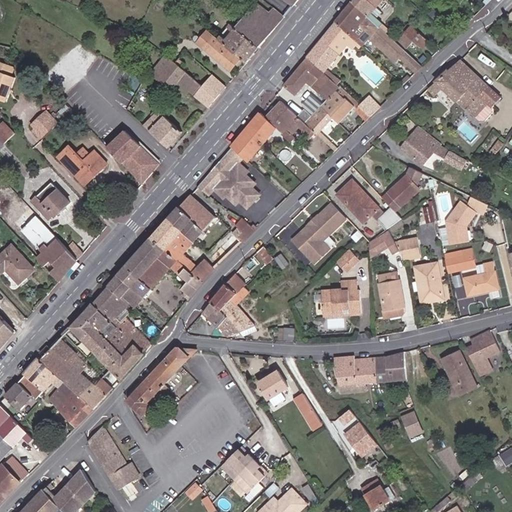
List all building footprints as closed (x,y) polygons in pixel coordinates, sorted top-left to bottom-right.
[(241,15),(220,40),(247,63),(267,39),(284,17),(273,8),(271,12),(256,0),(249,9),(243,16),(241,15)] [(353,0),(352,2),(380,27),(382,24),(372,16),(385,0),(353,0)] [(380,27),(352,2),(336,22),(359,44),(364,48),(373,37),(399,60),(401,58),(416,73),(422,67),(380,27)] [(359,44),(336,22),(307,58),(308,59),(339,87),(343,82),(328,68),(349,45),(355,49),(359,44)] [(410,37),(417,29),(414,26),(406,34),(410,37)] [(414,41),(422,48),(429,40),(417,29),(410,37),(414,41)] [(232,72),(241,61),(207,31),(198,42),(232,72)] [(397,40),(407,49),(414,41),(410,37),(406,34),(404,36),(402,34),(397,40)] [(187,71),(167,56),(152,75),(172,91),(179,82),(187,71)] [(339,87),(308,59),(284,86),(297,98),(308,85),(326,101),(339,87)] [(499,98),(461,60),(436,82),(443,89),(473,118),(476,122),(481,122),(490,114),(491,107),(499,98)] [(12,68),(5,65),(0,82),(0,100),(4,102),(7,94),(4,93),(6,88),(9,89),(13,77),(9,76),(12,68)] [(187,71),(179,82),(210,109),(226,88),(209,72),(200,82),(187,71)] [(443,89),(436,82),(430,87),(437,95),(443,89)] [(361,106),(339,87),(326,101),(321,107),(334,119),(339,124),(355,108),(367,120),(372,116),(361,106)] [(371,96),(361,106),(372,116),(382,106),(371,96)] [(299,118),(282,101),(266,118),(279,129),(281,131),(279,134),(292,145),(297,138),(293,135),(289,131),(297,123),(301,126),(305,130),(303,133),(310,140),(316,133),(306,123),(306,124),(299,118)] [(154,107),(140,122),(168,148),(182,133),(154,107)] [(334,119),(321,107),(312,117),(306,123),(316,133),(319,136),(319,135),(335,150),(338,147),(322,132),(334,119)] [(305,111),(299,118),(306,124),(306,123),(312,117),(305,111)] [(42,123),(49,116),(46,112),(39,119),(42,123)] [(103,129),(123,149),(130,143),(128,141),(136,133),(117,114),(103,129)] [(42,123),(49,130),(56,124),(49,116),(42,123)] [(266,118),(264,116),(233,148),(248,162),(279,129),(266,118)] [(32,127),(35,130),(42,123),(39,119),(32,127)] [(15,135),(2,122),(0,124),(0,140),(5,145),(15,135)] [(351,135),(354,132),(344,122),(341,125),(351,135)] [(35,130),(32,132),(39,139),(49,130),(42,123),(35,130)] [(289,131),(293,135),(301,126),(297,123),(289,131)] [(422,166),(440,146),(419,128),(401,147),(422,166)] [(466,161),(448,151),(444,159),(462,168),(466,161)] [(86,187),(100,174),(97,170),(105,162),(95,152),(85,163),(77,154),(65,165),(86,187)] [(97,170),(100,174),(109,166),(105,162),(97,170)] [(211,173),(214,176),(224,166),(221,163),(211,173)] [(226,198),(233,203),(234,202),(237,204),(239,202),(246,209),(258,195),(251,189),(254,184),(245,176),(247,174),(237,164),(231,172),(224,166),(214,176),(221,183),(214,191),(224,200),(226,198)] [(443,168),(437,166),(434,175),(440,176),(443,168)] [(400,203),(417,186),(408,176),(390,192),(400,203)] [(72,203),(52,182),(32,202),(49,220),(55,214),(57,217),(72,203)] [(353,182),(346,188),(348,190),(355,184),(353,182)] [(348,190),(346,188),(338,195),(364,223),(378,209),(355,184),(348,190)] [(420,189),(417,186),(400,203),(402,205),(420,189)] [(216,218),(191,196),(170,219),(195,242),(216,218)] [(445,222),(450,245),(469,241),(467,230),(465,230),(464,227),(475,211),(459,201),(452,212),(445,222)] [(434,202),(424,205),(429,222),(439,219),(434,202)] [(334,204),(293,240),(311,261),(327,247),(322,242),(347,219),(334,204)] [(16,223),(23,231),(38,216),(31,208),(16,223)] [(379,220),(388,230),(402,219),(392,208),(379,220)] [(44,254),(65,276),(79,260),(71,251),(38,216),(23,231),(44,254)] [(195,242),(170,219),(153,240),(168,253),(171,256),(199,280),(213,267),(205,259),(198,267),(184,254),(195,242)] [(251,227),(246,222),(244,224),(241,222),(236,226),(239,229),(209,257),(216,265),(253,229),(251,227)] [(388,230),(370,244),(371,261),(395,242),(394,242),(388,230)] [(416,238),(394,242),(395,242),(399,250),(403,249),(404,258),(419,256),(416,238)] [(168,253),(153,240),(133,262),(120,276),(147,299),(173,270),(189,284),(182,293),(186,296),(184,297),(187,300),(201,282),(199,280),(171,256),(168,253)] [(481,247),(488,252),(492,245),(486,240),(481,247)] [(71,251),(79,260),(84,253),(76,245),(71,251)] [(35,270),(14,246),(0,258),(0,271),(2,274),(7,269),(20,283),(35,270)] [(273,257),(263,246),(257,252),(266,263),(273,257)] [(313,263),(329,249),(327,247),(311,261),(313,263)] [(462,256),(445,260),(446,262),(448,272),(474,266),(470,249),(460,251),(462,256)] [(360,261),(350,250),(337,262),(344,270),(350,264),(353,267),(360,261)] [(460,251),(445,254),(445,260),(462,256),(460,251)] [(286,261),(279,252),(273,257),(280,266),(286,261)] [(44,254),(39,259),(59,282),(65,276),(44,254)] [(483,263),(485,273),(486,273),(490,290),(491,299),(501,297),(493,261),(483,263)] [(443,298),(436,263),(415,267),(420,299),(435,297),(436,300),(443,298)] [(347,273),(353,267),(350,264),(344,270),(347,273)] [(245,283),(235,273),(212,302),(222,311),(244,285),(245,283)] [(391,282),(389,273),(375,277),(377,285),(384,312),(381,312),(382,317),(385,316),(390,319),(398,317),(400,313),(399,308),(404,307),(397,281),(391,282)] [(486,273),(485,273),(465,278),(469,295),(490,290),(486,273)] [(110,287),(137,310),(141,313),(144,310),(140,306),(147,299),(120,276),(110,287)] [(358,283),(342,283),(343,299),(322,299),(323,316),(362,314),(361,298),(358,298),(358,283)] [(244,285),(222,311),(240,332),(254,326),(237,306),(250,290),(244,285)] [(117,327),(129,338),(143,354),(153,341),(130,318),(124,323),(120,319),(128,310),(133,314),(137,310),(110,287),(95,304),(117,327)] [(222,311),(212,302),(202,313),(217,325),(227,337),(240,332),(222,311)] [(109,328),(112,331),(117,327),(95,304),(85,315),(95,326),(94,328),(98,332),(100,329),(105,329),(107,331),(109,328)] [(0,350),(16,332),(0,314),(0,350)] [(74,328),(84,339),(94,328),(95,326),(85,315),(74,328)] [(240,332),(243,335),(257,329),(254,326),(240,332)] [(95,350),(111,368),(123,355),(118,350),(129,338),(117,327),(112,331),(95,350)] [(84,339),(95,350),(112,331),(109,328),(107,331),(105,329),(100,329),(98,332),(94,328),(84,339)] [(294,339),(294,330),(279,330),(278,339),(294,339)] [(473,345),(467,348),(471,357),(478,354),(480,358),(499,348),(490,331),(470,340),(473,345)] [(123,355),(111,368),(121,378),(143,354),(129,338),(118,350),(123,355)] [(61,340),(54,349),(92,383),(95,385),(101,378),(61,340)] [(177,347),(128,401),(144,416),(167,390),(163,385),(192,355),(205,356),(206,350),(177,347)] [(54,349),(42,361),(76,391),(81,396),(92,383),(54,349)] [(375,358),(377,382),(406,379),(403,352),(375,358)] [(461,352),(443,360),(460,395),(477,387),(461,352)] [(478,354),(471,357),(477,371),(484,367),(480,358),(478,354)] [(354,356),(334,358),(337,377),(338,385),(377,382),(375,358),(354,360),(354,356)] [(39,358),(18,382),(20,384),(33,396),(36,399),(38,400),(53,383),(59,389),(51,399),(59,409),(76,391),(42,361),(39,358)] [(290,390),(280,374),(261,385),(276,409),(289,401),(284,394),(290,390)] [(101,378),(95,385),(105,395),(112,388),(101,378)] [(92,383),(81,396),(93,408),(105,395),(95,385),(92,383)] [(33,396),(20,384),(8,398),(21,410),(33,396)] [(81,396),(76,391),(59,409),(76,427),(93,408),(81,396)] [(315,414),(304,398),(296,403),(307,419),(315,414)] [(15,420),(1,406),(0,407),(0,430),(16,446),(28,434),(15,420)] [(404,414),(414,437),(428,431),(419,408),(404,414)] [(103,427),(89,442),(116,485),(119,490),(140,477),(131,462),(127,465),(103,427)] [(16,446),(0,430),(0,458),(2,460),(16,446)] [(241,444),(221,464),(247,491),(267,471),(260,463),(257,466),(251,460),(245,454),(248,451),(241,444)] [(245,454),(251,460),(254,457),(248,451),(245,454)] [(505,468),(497,456),(490,461),(497,473),(505,468)] [(21,483),(30,474),(12,457),(3,466),(21,483)] [(257,466),(260,463),(254,457),(251,460),(257,466)] [(0,503),(3,501),(21,483),(3,466),(0,468),(0,503)] [(78,511),(98,493),(84,471),(72,482),(76,487),(70,493),(66,489),(58,497),(56,499),(66,511),(78,511)] [(471,475),(458,487),(463,494),(475,483),(471,475)] [(315,492),(308,481),(301,485),(308,496),(315,492)] [(76,487),(72,482),(66,489),(70,493),(76,487)] [(364,492),(377,511),(391,502),(379,482),(364,492)] [(56,488),(51,483),(23,511),(66,511),(56,499),(58,497),(52,491),(56,488)] [(192,500),(202,490),(195,483),(185,493),(192,500)] [(296,511),(306,502),(292,487),(280,499),(278,501),(274,497),(257,511),(296,511)] [(216,509),(207,495),(202,498),(211,511),(216,509)]
